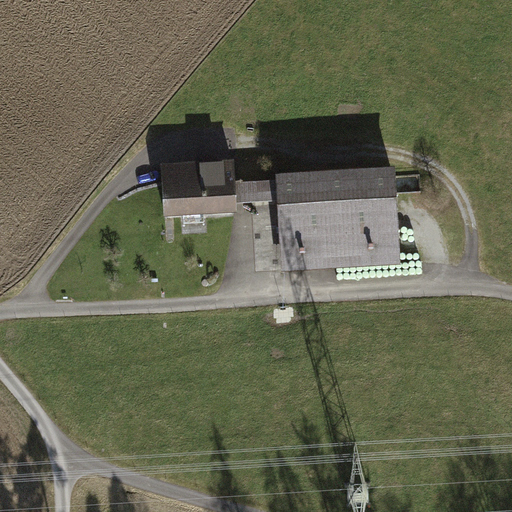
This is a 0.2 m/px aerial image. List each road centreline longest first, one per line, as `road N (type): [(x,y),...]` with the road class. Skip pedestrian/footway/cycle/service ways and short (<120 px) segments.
road 1 (track): [(475,282),(476,233),(452,181),(400,155),(233,144),(160,153),(111,193),(16,310)]
road 2 (track): [(511,292),(475,282),(0,310)]
road 3 (track): [(63,458),(251,511)]
road 4 (track): [(0,367),(63,458),(67,511)]
